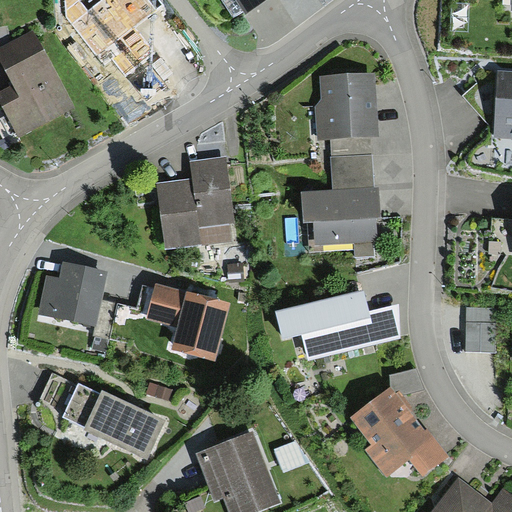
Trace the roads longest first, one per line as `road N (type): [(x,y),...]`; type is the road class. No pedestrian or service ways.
road 1 (residential): [(375,0),(418,109),(429,362),(462,419),(511,453)]
road 2 (unclassified): [(242,83),(72,182),(33,214)]
road 3 (unclassified): [(360,0),(242,83)]
